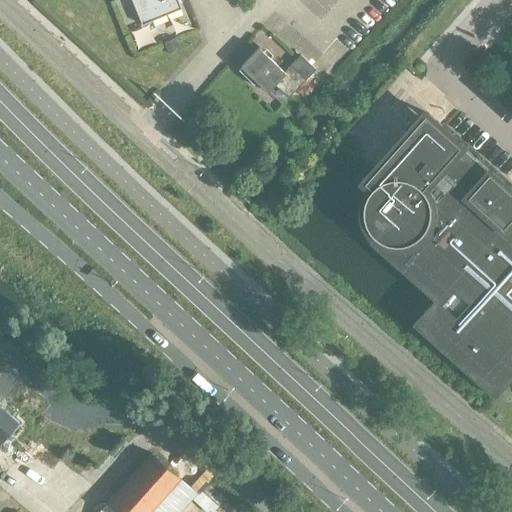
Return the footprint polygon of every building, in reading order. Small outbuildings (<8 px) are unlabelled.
[(130,0),(140,24),(180,8),(177,0),(130,0)] [(274,84),(288,97),(315,68),(300,54),(284,71),(269,58),(272,54),(265,47),(262,51),(258,47),(240,66),(267,91),(274,84)] [(511,216),(511,217),(511,216),(511,189),(511,188),(511,187),(446,128),(445,129),(439,125),(433,123),(427,124),(421,126),(416,130),(415,129),(369,180),(374,184),(368,192),(365,201),(364,210),(366,220),(370,229),(376,236),(372,241),(437,297),(415,322),(498,396),(511,380),(511,216)] [(0,425),(9,416),(0,407),(0,425)] [(98,511),(178,511),(196,492),(151,452),(98,511)] [(210,509),(225,496),(210,480),(195,494),(210,509)]
